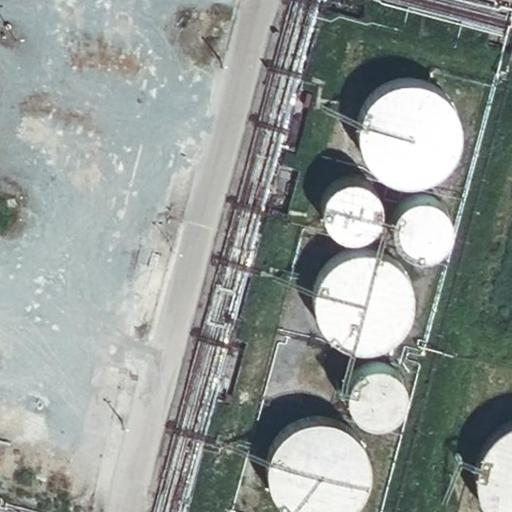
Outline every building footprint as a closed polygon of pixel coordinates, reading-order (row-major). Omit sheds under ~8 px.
[(458,136),(458,129),(458,122),(457,116),(455,109),(452,103),(448,97),(444,92),(439,87),(433,83),(427,80),(421,77),(415,75),(408,75),(401,74),(394,75),(388,77),(381,79),(375,83),(370,87),(365,91),(360,97),(357,102),(354,109),(352,115),(350,121),(350,128),(350,135),(352,141),(354,148),(357,154),(360,160),(364,165),(369,170),(375,174),(381,177),(387,180),(393,182),(400,183),(407,183),(414,182),(421,180),(427,178),(433,174),(438,170),(443,166),(448,161),(451,155),(454,149),(457,142),(458,136)] [(375,201),(375,197),(373,193),(372,190),(370,187),(368,184),(365,181),(362,179),(359,177),(355,176),(352,175),(348,175),(344,175),(341,175),(337,176),(333,177),(330,179),(327,181),(324,184),(322,187),(320,190),(318,193),(317,196),(317,200),(316,204),(317,207),(317,211),(318,215),(320,218),(322,221),(324,224),(327,227),(330,229),(333,231),(336,232),(340,233),(344,234),(348,234),(351,233),(355,232),(358,231),(362,229),(365,227),(367,224),(370,222),(372,218),(373,215),(375,212),(375,208),(376,204),(375,201)] [(448,219),(447,215),(446,211),(444,208),(442,205),(440,202),(437,200),(434,197),(431,196),(428,194),(424,193),(421,193),(417,193),(413,193),(409,194),(406,196),(403,197),(400,199),(397,202),(395,205),(393,208),(391,211),(390,215),(389,218),(389,222),(389,226),(390,230),(391,233),(392,236),(394,240),(397,243),(399,245),(402,247),(405,249),(409,251),(413,252),(416,252),(420,252),(424,252),(427,251),(431,249),(434,248),(437,245),(440,243),(442,240),(444,237),(446,234),(447,230),(448,227),(448,223),(448,219)] [(415,303),(415,296),(415,289),(413,283),(411,276),(409,270),(405,265),(400,259),(396,254),(390,250),(384,247),(378,244),(371,243),(364,242),(358,242),(351,243),(344,244),(338,247),(332,250),(327,254),(322,258),(317,264),(314,269),(311,276),(309,282),(307,289),(307,296),(307,302),(308,309),(310,315),(313,321),(317,327),(321,333),(326,337),(332,341),(338,345),(344,347),(350,349),(357,350),(364,350),(370,349),(378,347),(384,345),(390,342),(395,338),(400,333),(404,328),(408,322),(411,316),(413,309),(415,303)] [(403,404),(405,400),(406,396),(406,392),(406,388),(405,384),(404,380),(402,376),(400,373),(397,370),(394,367),(391,365),(387,363),(384,361),(380,360),(376,360),(372,360),(368,360),(364,361),(360,363),(356,365),(353,367),(350,370),(348,373),(345,376),(344,380),(342,384),(342,388),(341,391),(342,395),(342,400),(344,404),(345,407),(347,411),(350,414),(353,416),(356,419),(360,421),(363,422),(367,423),(371,424),(375,424),(380,423),(384,423),(387,421),(390,419),(394,417),(397,414),(400,411),(402,407),(403,404)] [(366,472),(366,465),(366,459),(365,452),(363,445),(360,439),(356,433),(352,428),(347,423),(342,419),(335,416),(329,413),(323,412),(316,411),(309,411),(302,412),(296,413),(289,416),(283,419),(278,423),(273,427),(268,433),(265,438),(262,444),(260,451),(258,458),(258,464),(258,471),(260,478),(262,484),(265,491),(268,496),(272,502),(277,506),(283,510),(285,511),(338,511),(341,511),(346,507),(352,502),(356,497),(359,491),(362,485),(365,479),(366,472)] [(511,511),(511,412),(510,413),(503,416),(496,420),(489,425),(484,430),(478,436),(474,443),(471,450),(468,458),(467,465),(466,473),(467,482),(468,489),(470,497),(474,504),(478,511),(511,511)]
